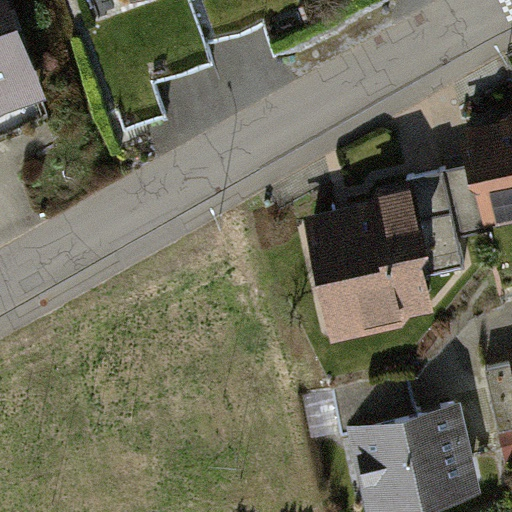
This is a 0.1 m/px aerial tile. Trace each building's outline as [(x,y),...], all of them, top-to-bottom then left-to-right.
[(14,0),(0,0),(0,109),(48,92),(14,0)] [(491,122),(461,128),(468,158),(471,170),(477,175),(487,219),(495,217),(511,213),(511,103),(489,115),(491,122)] [(468,158),(444,163),(459,228),(495,220),(495,217),(487,219),(477,175),(471,170),(468,158)] [(444,163),(414,169),(430,232),(423,245),(429,268),(466,259),(459,228),(444,163)] [(371,192),(303,207),(332,337),(404,320),(412,308),(438,302),(429,268),(423,245),(430,232),(414,169),(379,178),(371,192)] [(511,340),(509,341),(511,354),(511,357),(486,363),(500,426),(511,422),(511,340)] [(409,369),(333,386),(343,429),(350,428),(368,510),(483,484),(462,391),(416,401),(409,369)] [(511,424),(500,428),(508,457),(511,455),(511,424)]
